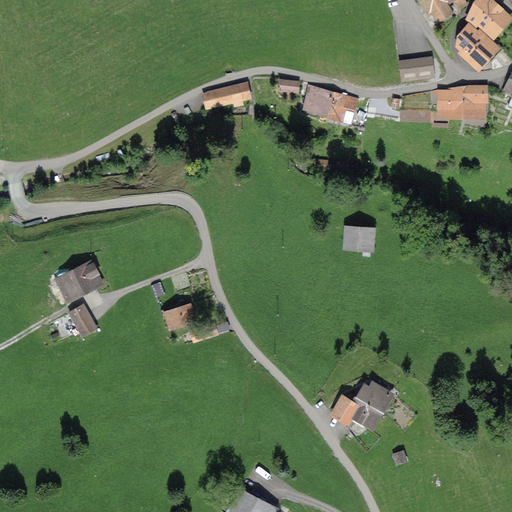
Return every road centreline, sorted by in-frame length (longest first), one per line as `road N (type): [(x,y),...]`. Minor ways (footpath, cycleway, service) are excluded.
road 1 (residential): [(18,196),(34,210),(159,198),(190,205),(233,322),(319,422),(375,511)]
road 2 (residential): [(18,196),(13,167),(79,156),(249,72),(278,70),(370,94),(462,78)]
